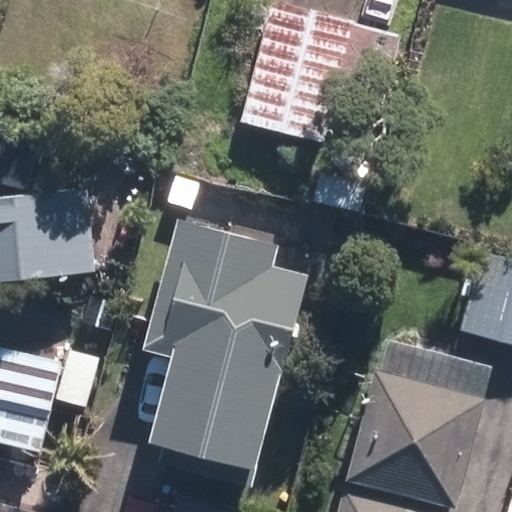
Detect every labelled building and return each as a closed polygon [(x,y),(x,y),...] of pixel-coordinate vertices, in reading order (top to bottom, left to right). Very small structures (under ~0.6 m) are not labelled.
[(294,0),(265,0),(237,115),(318,136),(334,77),(385,90),(401,28),(294,0)] [(370,181),(320,169),(314,197),(364,208),(370,181)] [(0,276),(93,270),(86,185),(0,191),(0,276)] [(248,485),(280,359),(287,362),(309,275),(272,265),(279,240),(173,213),(140,344),(166,351),(144,436),(163,441),(157,463),(248,485)] [(511,340),(511,257),(467,247),(448,325),(511,340)] [(0,437),(41,446),(61,358),(0,343),(0,437)] [(104,354),(70,346),(56,401),(91,409),(104,354)] [(486,390),(375,363),(347,475),(459,504),(486,390)] [(454,511),(342,484),(335,511),(454,511)] [(250,511),(178,494),(173,511),(250,511)]
